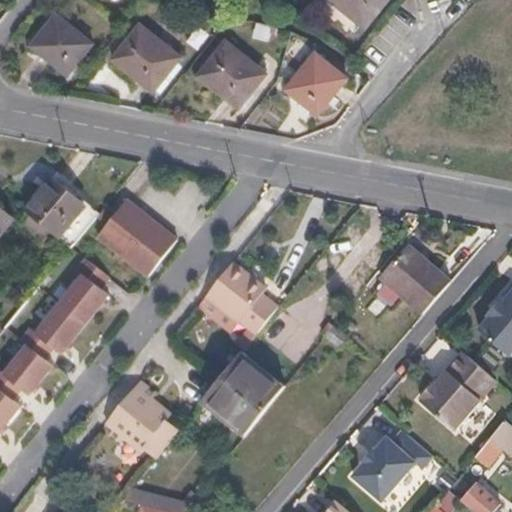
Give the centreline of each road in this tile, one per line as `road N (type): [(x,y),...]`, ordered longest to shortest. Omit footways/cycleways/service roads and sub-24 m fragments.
road 1 (residential): [(273,161),(0,496)]
road 2 (tertiary): [(0,109),(273,161)]
road 3 (residential): [(423,0),(432,26),(318,170)]
road 4 (tertiary): [(318,170),(511,208)]
